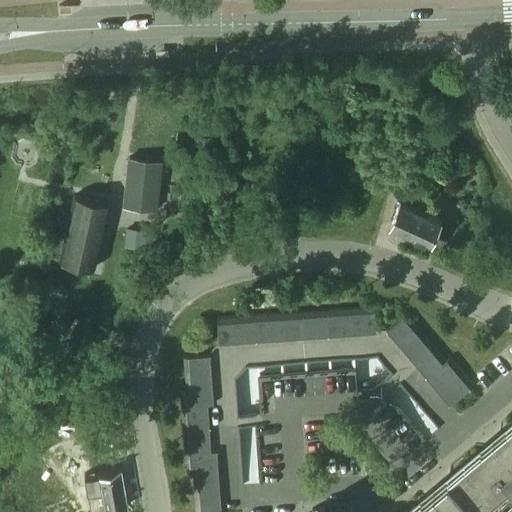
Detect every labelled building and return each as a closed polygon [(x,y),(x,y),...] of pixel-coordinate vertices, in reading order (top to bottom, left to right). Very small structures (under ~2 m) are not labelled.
[(149,208),(155,209),(156,201),(160,160),(128,157),(125,193),(123,205),(149,208)] [(76,264),(94,268),(105,220),(109,203),(74,195),(70,211),(58,208),(47,257),(57,259),(68,262),(76,264)] [(389,230),(429,246),(440,219),(400,202),(389,230)] [(374,306),(362,307),(364,331),(376,330),(374,306)] [(362,307),(350,308),(352,332),(364,331),(362,307)] [(350,308),(338,309),(340,333),(352,332),(350,308)] [(338,309),(326,310),(327,334),(340,333),(338,309)] [(326,310),(314,311),(315,335),(327,334),(326,310)] [(314,311),(301,312),(303,336),(315,335),(314,311)] [(289,312),(277,313),(279,338),(291,337),(289,312)] [(301,312),(289,312),(291,337),(303,336),(301,312)] [(277,313),(265,314),(267,339),(279,338),(277,313)] [(265,314),(253,315),(255,340),(267,339),(265,314)] [(406,314),(386,330),(394,339),(413,323),(406,314)] [(253,315),(241,316),(243,341),(255,340),(253,315)] [(241,316),(229,317),(230,341),(243,341),(241,316)] [(229,317),(216,318),(218,342),(230,341),(229,317)] [(413,323),(394,339),(401,348),(421,332),(413,323)] [(210,390),(206,391),(207,403),(208,415),(209,427),(209,429),(237,427),(241,485),(262,484),(258,427),(264,427),(262,401),(381,392),(423,441),(439,428),(401,383),(418,369),(417,368),(409,358),(401,348),(394,339),(386,330),(376,330),(364,331),(352,332),(340,333),(327,334),(315,335),(303,336),(279,338),(267,339),(255,340),(243,341),(230,341),(218,342),(208,355),(209,366),(209,378),(210,390)] [(421,332),(401,348),(409,358),(429,341),(421,332)] [(429,341),(409,358),(417,368),(437,351),(429,341)] [(437,351),(417,368),(418,369),(425,377),(445,360),(437,351)] [(208,355),(183,356),(184,368),(209,366),(208,355)] [(445,360),(425,377),(433,386),(457,366),(449,357),(445,360)] [(209,366),(184,368),(185,380),(209,378),(209,366)] [(457,366),(433,386),(441,396),(465,375),(457,366)] [(465,375),(441,396),(449,405),(473,385),(465,375)] [(209,378),(185,380),(186,392),(206,391),(210,390),(209,378)] [(186,392),(180,392),(181,405),(207,403),(206,391),(186,392)] [(511,511),(511,400),(511,402),(511,412),(393,511),(324,511),(325,508),(312,509),(311,511),(511,511)] [(207,403),(181,405),(182,417),(208,415),(207,403)] [(208,415),(182,417),(182,429),(209,427),(208,415)] [(209,427),(182,429),(183,442),(210,440),(209,429),(209,427)] [(210,440),(183,442),(184,453),(211,451),(210,440)] [(211,451),(184,453),(185,466),(192,466),(218,464),(217,451),(211,451)] [(218,464),(192,466),(193,478),(218,476),(218,464)] [(99,470),(84,473),(91,509),(107,506),(128,502),(121,465),(99,470)] [(218,476),(193,478),(194,489),(219,488),(218,476)] [(219,488),(194,489),(195,501),(220,499),(219,488)] [(220,499),(195,501),(195,511),(213,511),(221,511),(220,499)]
